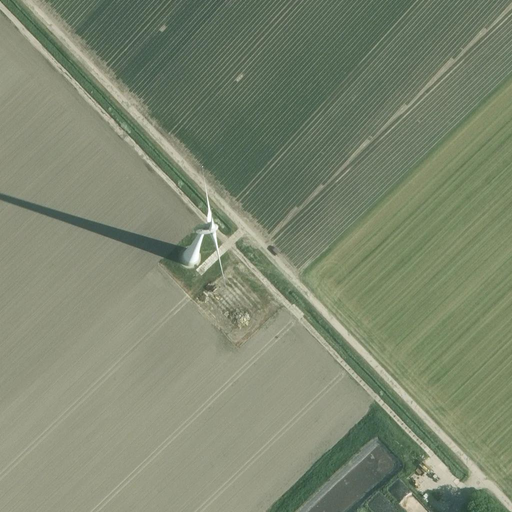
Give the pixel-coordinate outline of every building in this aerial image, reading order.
[(435,461),(438,457),(431,450),(428,453),(435,461)] [(415,481),(421,476),(413,467),(407,473),(415,481)] [(428,511),(407,490),(397,499),(409,511),(428,511)] [(481,504),(475,497),(468,504),(475,510),(481,504)] [(437,499),(432,503),(439,511),(445,511),(448,511),(437,499)]
